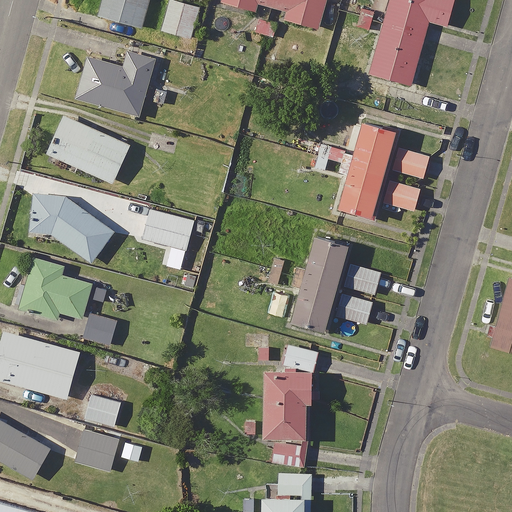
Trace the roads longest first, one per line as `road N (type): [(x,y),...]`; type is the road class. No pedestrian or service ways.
road 1 (residential): [(414,393),(511,47)]
road 2 (residential): [(392,511),(414,393)]
